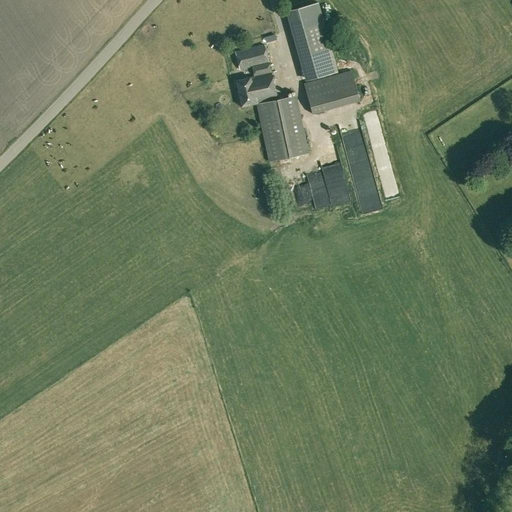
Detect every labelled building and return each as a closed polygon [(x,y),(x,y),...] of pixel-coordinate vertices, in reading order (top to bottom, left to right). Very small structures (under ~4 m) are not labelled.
[(288,10),(308,80),(337,71),(317,2),(288,10)] [(267,152),(270,163),(310,153),(307,142),(296,96),(277,100),(264,44),(235,51),(239,70),(251,67),(253,76),(235,80),(242,107),(255,104),(267,152)] [(304,83),(312,114),(360,100),(351,70),(304,83)] [(318,206),(352,198),(343,161),(326,165),(331,190),(316,193),(318,206)] [(330,190),(328,182),(313,184),(314,192),(330,190)]
